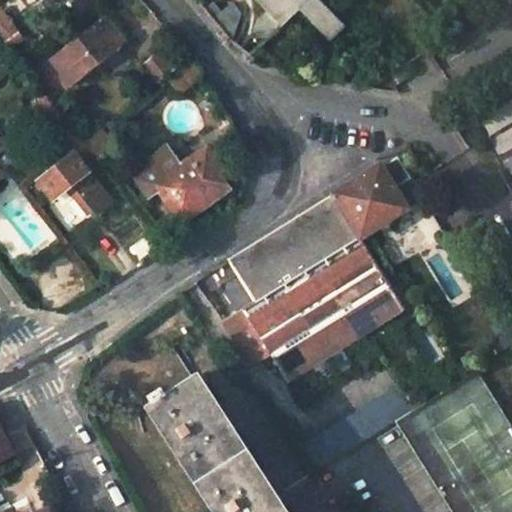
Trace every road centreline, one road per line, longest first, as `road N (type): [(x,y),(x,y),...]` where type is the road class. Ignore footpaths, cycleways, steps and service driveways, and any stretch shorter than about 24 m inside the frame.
road 1 (residential): [(168,0),(268,119),(282,165),(277,189),(263,212),(30,361)]
road 2 (residential): [(30,361),(108,511)]
